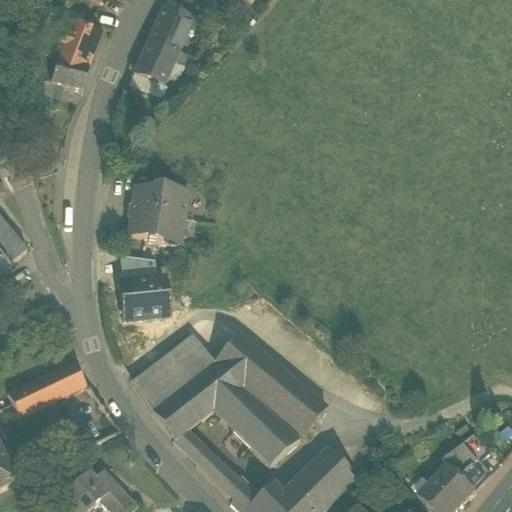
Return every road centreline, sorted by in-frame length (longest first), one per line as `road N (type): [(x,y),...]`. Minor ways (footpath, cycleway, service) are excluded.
road 1 (residential): [(148,0),(111,77),(91,155),(81,229),(84,325)]
road 2 (residential): [(84,325),(100,374),(157,457),(209,511)]
road 3 (residential): [(0,155),(50,273),(84,325)]
